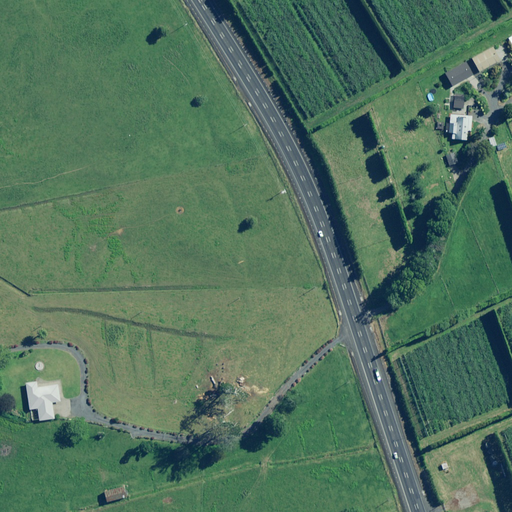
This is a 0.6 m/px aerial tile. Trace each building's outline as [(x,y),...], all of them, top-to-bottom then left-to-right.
[(492,46),(490,42),(480,47),(482,51),(492,46)] [(500,61),(493,48),(471,59),(478,72),(500,61)] [(484,85),(480,77),(471,82),(475,90),(484,85)] [(471,117),(442,115),(441,123),(445,123),(445,133),(452,134),(451,140),(468,141),(468,132),(470,132),(471,117)] [(457,164),(453,153),(445,156),(449,166),(457,164)] [(440,192),(438,183),(428,186),(430,194),(440,192)] [(37,389),(36,383),(25,384),(29,410),(30,410),(32,421),(39,420),(39,421),(53,419),(51,403),(59,402),(56,386),(37,389)] [(125,498),(123,487),(104,492),(106,503),(125,498)]
